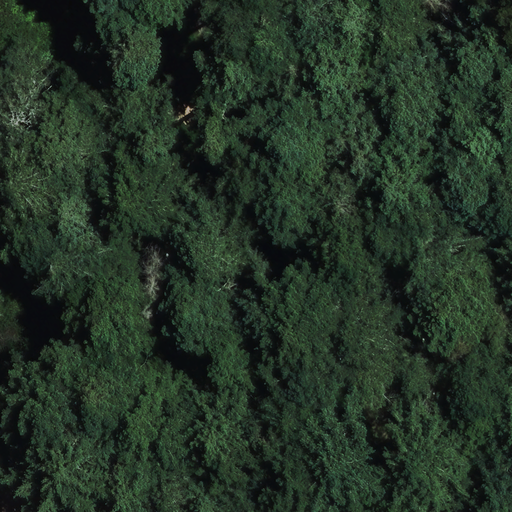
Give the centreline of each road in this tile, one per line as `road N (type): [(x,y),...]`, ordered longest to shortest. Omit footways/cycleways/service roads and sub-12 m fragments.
road 1 (track): [(112,498),(141,487),(254,490),(319,463),(383,416)]
road 2 (track): [(511,86),(448,37),(305,0)]
road 3 (track): [(390,428),(433,410),(495,330),(511,321)]
